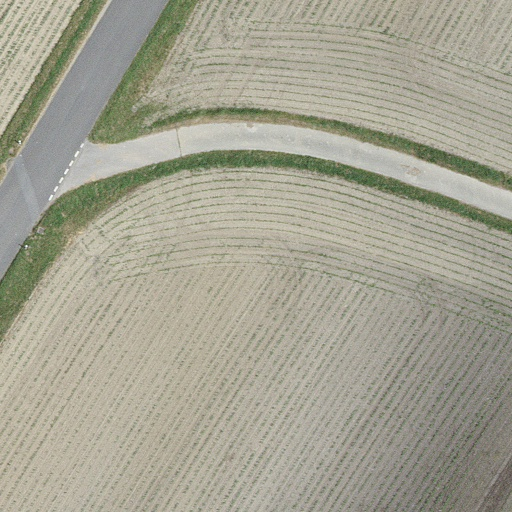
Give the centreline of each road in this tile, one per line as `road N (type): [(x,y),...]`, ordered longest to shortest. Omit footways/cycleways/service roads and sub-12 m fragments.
road 1 (track): [(42,160),(253,133),(348,147),(511,207)]
road 2 (tertiary): [(0,237),(136,0)]
